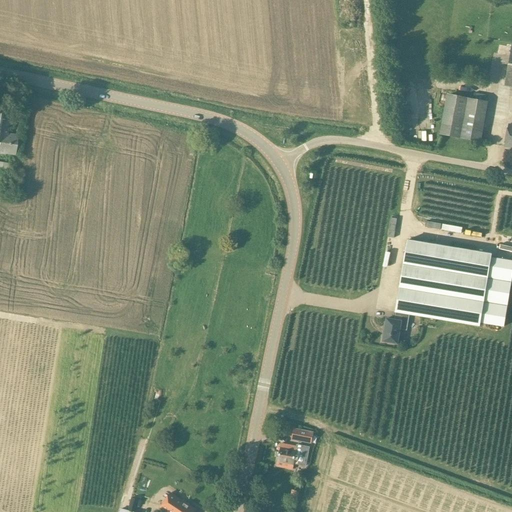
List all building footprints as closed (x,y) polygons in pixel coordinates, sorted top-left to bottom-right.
[(450,93),(442,135),(478,141),(485,100),(450,93)] [(18,134),(8,132),(11,112),(0,110),(0,154),(15,156),(18,134)] [(0,162),(0,171),(1,172),(1,174),(7,175),(9,163),(0,162)] [(389,217),(386,236),(394,237),(396,218),(389,217)] [(496,249),(511,250),(511,237),(498,236),(496,249)] [(491,254),(407,240),(396,312),(397,312),(396,320),(386,319),(382,341),(397,344),(400,329),(407,330),(409,314),(479,326),(480,323),(504,326),(511,275),(511,260),(491,257),(491,254)] [(312,432),(294,428),(292,439),(310,443),(312,432)] [(277,461),(294,465),(296,456),(309,458),(310,449),(281,443),(277,461)] [(170,493),(160,508),(165,511),(194,511),(196,510),(170,493)] [(119,511),(139,511),(136,511),(138,506),(141,507),(142,500),(133,498),(130,510),(121,508),(119,511)]
